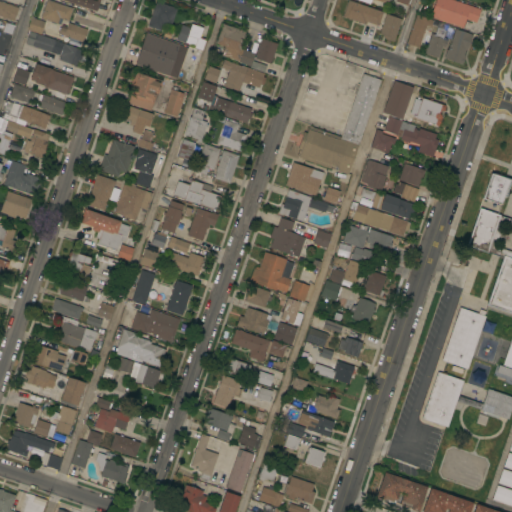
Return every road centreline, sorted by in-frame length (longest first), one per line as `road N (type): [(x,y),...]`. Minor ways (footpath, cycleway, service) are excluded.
road 1 (residential): [(318,0),(145,511)]
road 2 (residential): [(511,7),(341,511)]
road 3 (residential): [(126,0),(0,369)]
road 4 (residential): [(216,0),(511,102)]
road 5 (residential): [(0,468),(125,511)]
